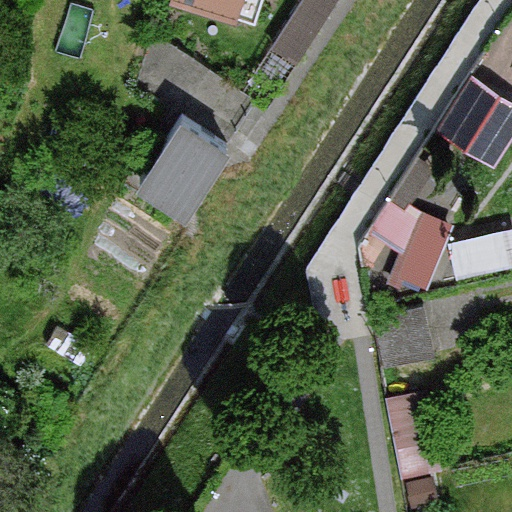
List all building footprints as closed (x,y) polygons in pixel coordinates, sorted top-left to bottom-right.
[(267,102),(334,0),(296,0),(241,84),(259,96),(267,102)] [(156,25),(137,82),(182,110),(230,140),(259,96),(241,84),(156,25)] [(511,97),(486,81),(473,73),(440,124),(492,157),(511,126),(511,97)] [(230,140),(182,110),(138,178),(186,209),(230,140)] [(401,246),(417,208),(393,192),(365,229),(401,246)] [(401,246),(392,267),(424,281),(450,222),(417,208),(401,246)] [(461,263),(511,252),(511,215),(454,228),(461,263)] [(435,354),(424,299),(373,313),(383,366),(435,354)] [(424,389),(388,395),(400,469),(436,463),(424,389)]
